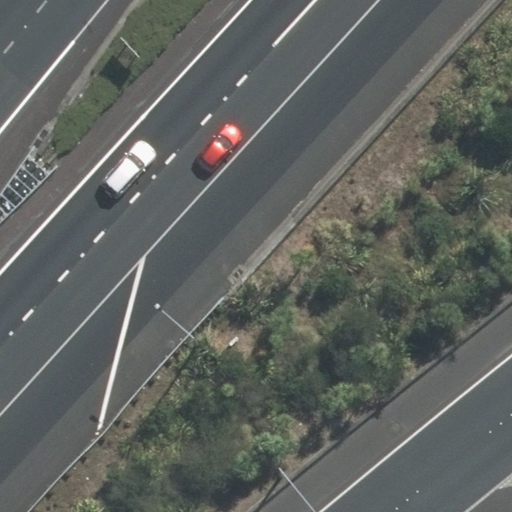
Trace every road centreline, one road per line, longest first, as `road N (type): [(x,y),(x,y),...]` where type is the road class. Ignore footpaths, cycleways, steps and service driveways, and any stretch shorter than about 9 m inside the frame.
road 1 (motorway): [(0,342),(314,0)]
road 2 (motorway): [(511,420),(399,511)]
